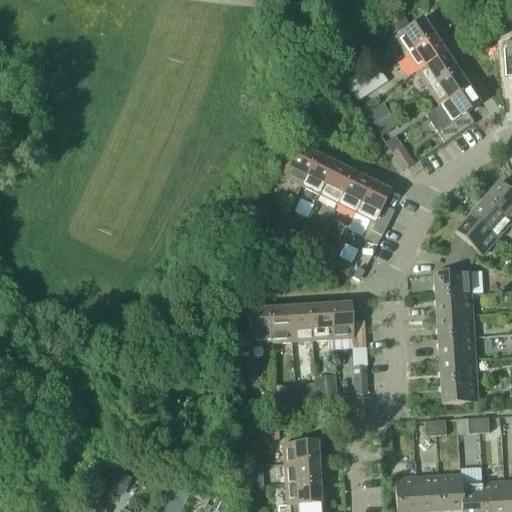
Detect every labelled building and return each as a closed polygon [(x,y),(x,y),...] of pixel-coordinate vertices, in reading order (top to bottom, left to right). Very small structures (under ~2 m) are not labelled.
[(392,39),(404,57),(433,38),(421,20),(392,39)] [(433,38),(404,57),(416,74),(444,55),(433,38)] [(511,41),(502,42),(504,78),(511,77),(511,41)] [(416,74),(427,91),(456,72),(444,55),(416,74)] [(343,84),(349,93),(355,89),(370,80),(364,71),(350,80),(343,84)] [(427,91),(438,108),(467,89),(456,72),(427,91)] [(479,106),(467,89),(438,108),(450,126),(438,133),(444,142),(472,124),(466,115),(479,106)] [(392,115),(385,104),(365,116),(373,128),(390,116),(392,115)] [(397,127),(390,116),(373,128),(380,138),(397,127)] [(300,188),(316,157),(297,147),(281,178),(300,188)] [(402,147),(391,154),(402,171),(413,164),(402,147)] [(300,188),(319,197),(334,166),(316,157),(300,188)] [(319,197),(337,206),(352,175),(334,166),(319,197)] [(337,206),(355,215),(371,184),(352,175),(337,206)] [(497,185),(483,201),(509,225),(511,222),(511,181),(500,187),(497,185)] [(390,193),(371,184),(355,215),(368,222),(360,238),(377,246),(393,213),(383,207),(390,193)] [(468,218),(495,241),(509,225),(483,201),(468,218)] [(455,236),(448,256),(470,263),(474,252),(480,258),(495,241),(468,218),(453,234),(455,236)] [(274,241),(284,221),(279,219),(274,230),(268,227),(264,236),(274,241)] [(275,241),(290,249),(300,228),(285,220),(275,241)] [(328,244),(330,238),(324,235),(322,241),(328,244)] [(296,252),(307,257),(315,241),(304,236),(296,252)] [(323,257),(313,252),(310,259),(319,264),(323,257)] [(466,274),(470,263),(448,256),(441,276),(432,276),(434,298),(470,296),(468,274),(466,274)] [(363,272),(357,269),(352,278),(358,282),(363,272)] [(434,298),(435,320),(471,318),(470,296),(434,298)] [(350,306),(329,307),(331,342),(352,340),(353,351),(365,350),(363,323),(351,323),(350,306)] [(331,342),(329,307),(309,308),(311,343),(331,342)] [(311,343),(309,308),(288,309),(290,344),(311,343)] [(288,309),(268,311),(270,345),(290,344),(288,309)] [(270,345),(268,311),(233,313),(235,347),(249,346),(249,347),(270,345)] [(435,320),(436,342),(472,339),(471,318),(435,320)] [(436,342),(438,363),(473,361),(472,339),(436,342)] [(438,363),(439,385),(475,383),(473,361),(438,363)] [(353,397),(366,396),(365,369),(352,370),(353,397)] [(334,382),(315,383),(315,387),(316,399),(335,398),(334,382)] [(475,383),(439,385),(440,407),(476,405),(475,383)] [(315,387),(305,388),(305,400),(316,399),(315,387)] [(284,402),(284,401),(284,394),(273,395),(273,403),(284,402)] [(273,403),(273,395),(262,395),(262,403),(273,403)] [(487,420),(477,421),(478,435),(488,435),(487,420)] [(478,435),(477,421),(467,421),(467,436),(478,435)] [(435,438),(434,423),(424,424),(424,439),(435,438)] [(445,437),(444,423),(434,423),(435,438),(445,437)] [(276,429),(256,430),(257,446),(267,446),(267,442),(277,442),(276,429)] [(387,441),(380,441),(380,445),(381,456),(398,455),(397,440),(387,441)] [(281,445),(283,466),(317,464),(316,443),(281,445)] [(319,485),(317,464),(283,466),(284,487),(319,485)] [(131,479),(116,472),(108,488),(123,496),(131,479)] [(439,511),(460,511),(459,487),(460,487),(459,477),(437,479),(439,511)] [(439,511),(437,479),(415,480),(417,511),(439,511)] [(394,511),(417,511),(415,480),(393,481),(394,511)] [(191,487),(180,481),(175,490),(187,496),(191,487)] [(503,511),(511,511),(511,483),(502,484),(503,511)] [(482,511),(503,511),(502,484),(481,486),(482,511)] [(317,511),(317,506),(320,506),(319,485),(284,487),(285,508),(278,508),(278,511),(317,511)] [(482,511),(481,486),(460,487),(459,487),(460,511),(482,511)] [(204,493),(193,488),(188,497),(200,502),(204,493)]
